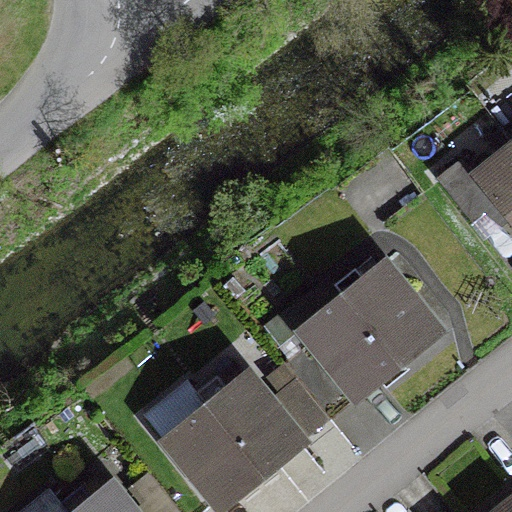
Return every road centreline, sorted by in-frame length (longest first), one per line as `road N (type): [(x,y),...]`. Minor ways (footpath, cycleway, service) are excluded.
road 1 (residential): [(332,511),(511,366)]
road 2 (residential): [(0,145),(150,30)]
